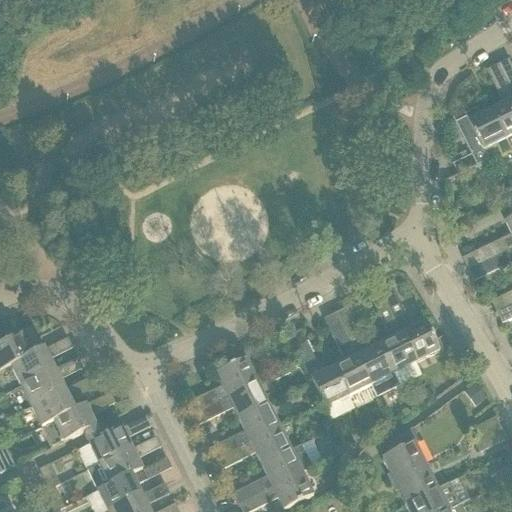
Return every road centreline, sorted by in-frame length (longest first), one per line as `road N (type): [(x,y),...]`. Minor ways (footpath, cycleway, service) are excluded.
road 1 (residential): [(139,370),(416,233)]
road 2 (residential): [(416,233),(435,77),(511,26)]
road 3 (residential): [(511,409),(416,233)]
road 4 (residential): [(0,298),(49,290),(139,370)]
road 5 (residential): [(213,511),(139,370)]
